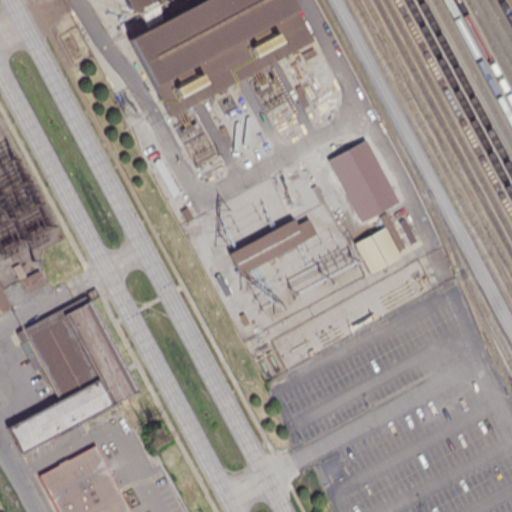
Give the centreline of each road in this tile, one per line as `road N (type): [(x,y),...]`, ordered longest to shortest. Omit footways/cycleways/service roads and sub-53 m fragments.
road 1 (tertiary): [(285,511),(11,0)]
road 2 (tertiary): [(0,69),(233,511)]
